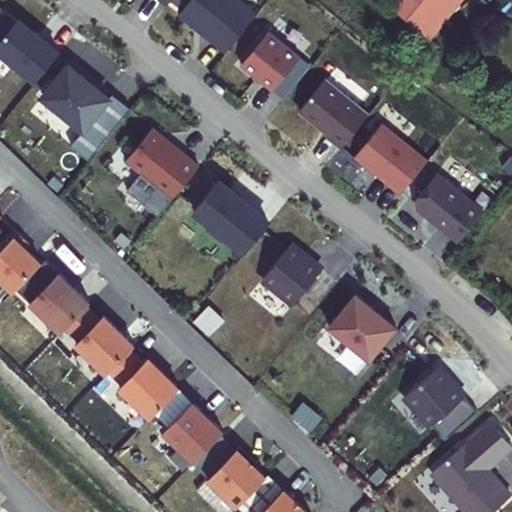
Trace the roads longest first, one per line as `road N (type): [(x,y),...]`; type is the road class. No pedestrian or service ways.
road 1 (residential): [(511,360),(447,293),(84,0)]
road 2 (residential): [(0,162),(349,494),(332,511)]
